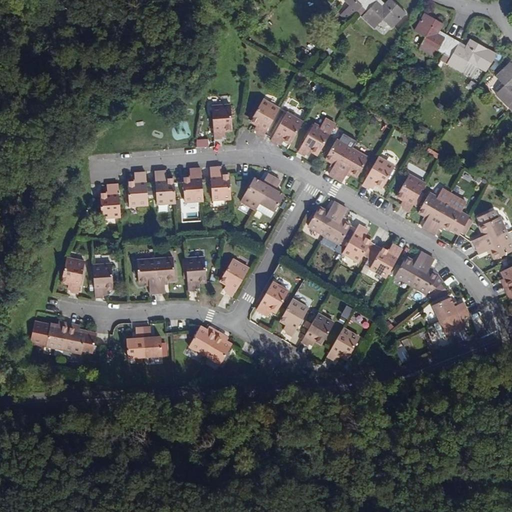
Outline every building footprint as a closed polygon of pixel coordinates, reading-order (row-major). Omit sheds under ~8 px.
[(352,15),(361,6),(366,0),(343,0),(350,7),(347,10),(352,15)] [(366,0),(361,6),(366,11),(360,16),(374,29),(382,20),(390,27),(403,12),(390,0),(387,0),(384,4),(380,7),(374,1),(374,0),(366,0)] [(436,34),(438,30),(442,24),(424,14),(414,32),(424,38),(419,48),(433,56),(436,51),(443,54),(452,39),(445,34),(443,38),(436,34)] [(445,34),(438,30),(436,34),(443,38),(445,34)] [(452,39),(443,54),(439,60),(471,78),(477,67),(485,72),(496,55),(487,50),(470,40),(466,46),(464,50),(457,46),(458,42),(452,39)] [(495,94),(511,111),(511,110),(511,66),(509,64),(495,77),(503,86),(495,94)] [(256,133),(262,137),(278,110),(261,101),(249,122),(256,126),(258,127),(256,132),(256,133)] [(221,131),(225,130),(231,130),(230,105),(211,107),(213,137),(221,137),(221,135),(221,131)] [(282,141),(289,145),(301,123),(285,113),(269,141),(276,145),(277,143),(279,139),(282,141)] [(311,151),(317,155),(329,133),(313,124),(297,152),(304,156),(305,154),(308,150),(311,151)] [(209,139),(196,139),(196,147),(209,147),(209,139)] [(329,174),(335,177),(351,149),(335,140),(325,159),(331,162),(334,164),(332,167),(329,174)] [(351,149),(335,177),(341,181),(346,174),(347,172),(350,174),(357,177),(368,158),(351,149)] [(377,157),(361,184),(369,188),(370,187),(372,182),(375,184),(381,188),(394,166),(377,157)] [(230,199),(229,174),(220,175),(216,175),(216,169),(210,169),(211,201),(230,199)] [(201,201),(199,170),(192,170),(192,177),(189,177),(182,177),(184,202),(201,201)] [(174,203),(172,179),(164,179),(161,179),(160,172),(153,173),(155,204),(174,203)] [(147,205),(144,174),(137,174),(137,181),(133,181),(126,182),(128,206),(147,205)] [(403,207),(409,211),(425,183),(409,174),(396,196),(403,200),(406,201),(403,206),(403,207)] [(258,203),(273,178),(267,175),(263,181),(261,184),(257,181),(253,179),(239,202),(254,210),(255,209),(258,203)] [(279,181),(273,178),(258,203),(273,211),(274,211),(283,196),(277,193),(274,191),(275,188),(279,181)] [(118,217),(116,186),(110,186),(109,193),(106,193),(99,194),(100,218),(118,217)] [(425,221),(422,228),(428,231),(445,202),(429,193),(418,213),(423,216),(427,218),(425,221)] [(428,231),(435,235),(439,228),(441,226),(444,227),(449,231),(450,230),(456,233),(457,230),(460,232),(466,221),(467,219),(465,218),(466,215),(460,212),(461,211),(445,202),(428,231)] [(273,211),(258,203),(255,209),(270,217),(273,211)] [(307,227),(323,236),(339,207),(333,203),(328,210),(327,213),(323,211),(317,208),(307,227)] [(339,207),(323,236),(339,244),(350,226),(343,223),(340,221),(341,218),(346,211),(339,207)] [(473,241),(476,247),(506,232),(499,216),(495,218),(492,211),(478,218),(482,224),(479,226),(482,232),(484,236),(480,238),(473,241)] [(460,232),(459,234),(462,237),(470,223),(466,221),(460,232)] [(365,230),(358,226),(342,254),(358,263),(370,242),(364,238),(361,237),(365,230)] [(511,244),(506,232),(476,247),(479,255),(487,251),(490,250),(492,253),(495,259),(511,251),(511,244)] [(385,278),(401,251),(394,247),(391,253),(387,252),(381,248),(369,269),(385,278)] [(393,276),(409,286),(426,256),(420,253),(416,260),(414,263),(411,261),(405,258),(393,276)] [(426,256),(409,286),(426,295),(429,290),(437,276),(431,273),(427,271),(429,268),(433,260),(426,256)] [(59,282),(66,284),(70,285),(69,290),(68,292),(76,293),(82,261),(65,258),(59,282)] [(184,259),(185,291),(194,290),(194,289),(194,283),(197,283),(204,282),(203,258),(184,259)] [(153,261),(154,292),(162,292),(162,284),(162,281),(165,281),(172,280),(171,260),(153,261)] [(147,292),(154,292),(153,261),(135,261),(136,281),(142,281),(146,281),(146,285),(147,292)] [(219,282),(225,285),(228,287),(226,292),(225,294),(231,298),(248,270),(231,261),(219,282)] [(91,265),(93,297),(101,297),(101,295),(101,290),(105,290),(111,289),(110,264),(91,265)] [(502,284),(504,290),(511,286),(511,266),(501,272),(504,278),(505,282),(502,284)] [(437,276),(429,290),(431,291),(442,283),(437,276)] [(264,307),(267,309),(273,312),(284,291),(269,282),(253,309),(260,314),(261,312),(264,307)] [(433,306),(440,322),(466,310),(463,303),(456,306),(453,308),(452,304),(449,298),(433,306)] [(289,300),(277,320),(284,324),(287,326),(284,331),(284,332),(290,336),(305,309),(289,300)] [(348,317),(354,307),(347,304),(342,314),(348,317)] [(428,318),(436,315),(432,305),(424,308),(428,318)] [(466,310),(440,322),(447,338),(463,330),(461,324),(459,321),(463,319),(469,317),(466,310)] [(316,314),(299,342),(307,346),(307,345),(310,340),(313,341),(319,346),(332,324),(316,314)] [(44,348),(62,352),(68,325),(60,324),(59,328),(56,327),(49,326),(44,348)] [(68,325),(62,352),(80,355),(85,333),(78,332),(74,331),(74,327),(68,325)] [(141,328),(143,357),(161,355),(159,338),(153,338),(149,338),(149,335),(148,327),(141,328)] [(126,358),(143,357),(141,328),(134,328),(134,336),(135,339),(130,340),(125,340),(126,358)] [(187,347),(203,357),(216,334),(210,331),(208,334),(205,331),(199,328),(187,347)] [(341,329),(325,356),(332,360),(333,359),(336,355),(339,356),(345,360),(358,339),(341,329)] [(216,334),(203,357),(218,366),(230,346),(224,343),(220,341),(223,338),(216,334)]
